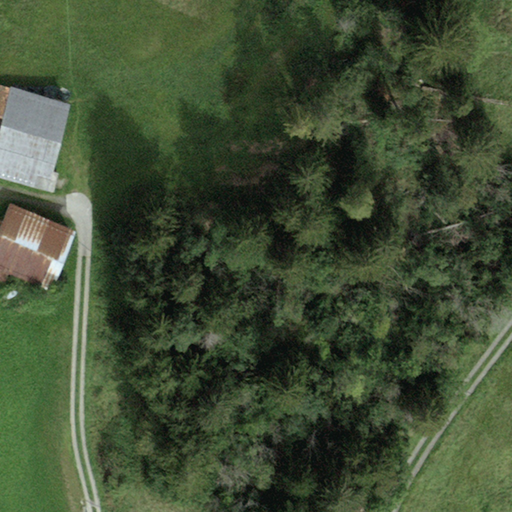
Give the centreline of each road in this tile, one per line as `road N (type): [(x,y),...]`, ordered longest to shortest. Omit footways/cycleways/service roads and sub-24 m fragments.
road 1 (track): [(85,211),(77,412),(94,511)]
road 2 (track): [(400,511),(415,473),(511,338)]
